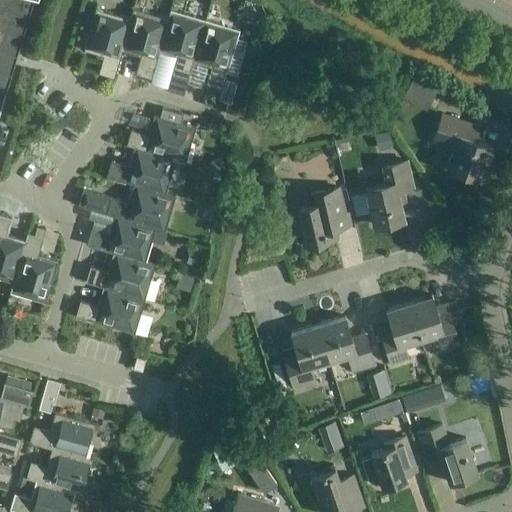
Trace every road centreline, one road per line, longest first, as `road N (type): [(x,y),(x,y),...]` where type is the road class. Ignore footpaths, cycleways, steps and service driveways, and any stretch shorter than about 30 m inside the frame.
road 1 (residential): [(43,359),(67,251),(59,224),(42,209),(109,113)]
road 2 (residential): [(253,304),(407,258),(490,280)]
road 3 (residential): [(511,416),(490,280)]
road 4 (residential): [(109,113),(147,94),(236,120)]
